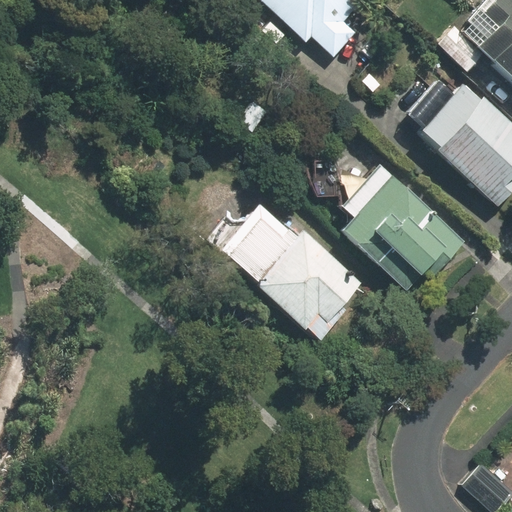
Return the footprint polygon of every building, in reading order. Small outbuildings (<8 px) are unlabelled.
[(252,0),(302,46),(309,38),(332,59),(379,8),(370,0),(252,0)] [(511,1),(510,0),(483,0),(474,12),(494,27),(469,58),(511,92),(511,1)] [(511,189),(500,178),(511,164),(511,123),(462,75),(410,129),(494,210),(511,191),(511,189)] [(346,219),(332,233),(408,306),(465,246),(374,158),(330,204),(346,219)] [(263,196),(214,249),(316,343),(364,290),(263,196)] [(498,511),(511,496),(511,495),(476,463),(455,487),(482,511),(498,511)]
